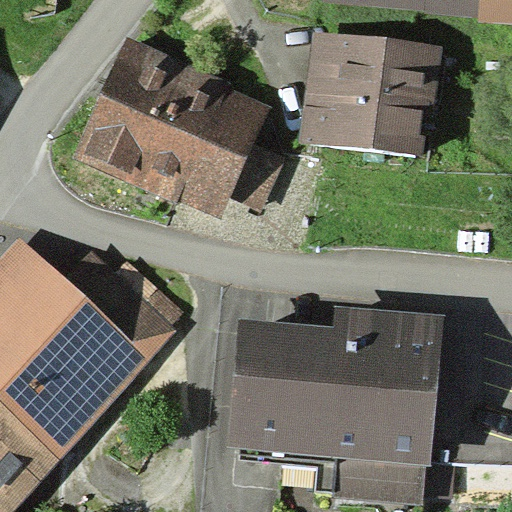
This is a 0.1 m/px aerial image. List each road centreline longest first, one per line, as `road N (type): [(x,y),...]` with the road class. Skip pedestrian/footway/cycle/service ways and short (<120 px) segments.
road 1 (residential): [(1,190),(109,236),(276,271),(511,287)]
road 2 (unclassified): [(1,190),(89,56),(137,0)]
